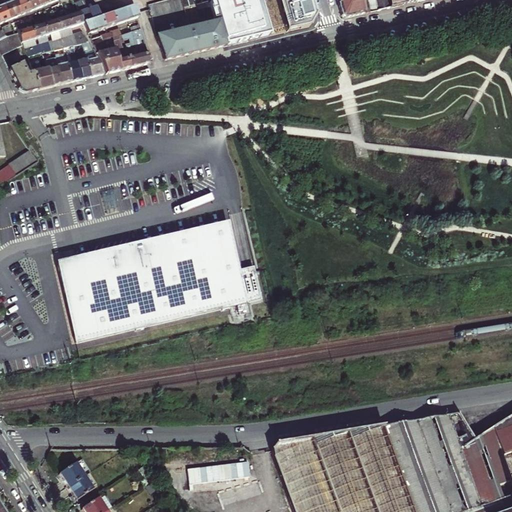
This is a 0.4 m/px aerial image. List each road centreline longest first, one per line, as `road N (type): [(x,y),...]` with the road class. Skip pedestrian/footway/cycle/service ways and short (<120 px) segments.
road 1 (residential): [(0,435),(249,433),(511,390)]
road 2 (residential): [(11,108),(333,33)]
road 3 (residential): [(333,33),(479,0)]
